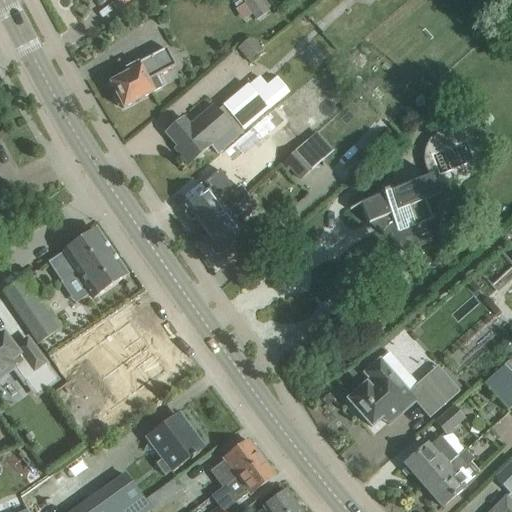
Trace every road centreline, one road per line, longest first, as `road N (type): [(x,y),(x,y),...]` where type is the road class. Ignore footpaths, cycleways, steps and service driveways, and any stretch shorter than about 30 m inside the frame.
road 1 (tertiary): [(347,511),(247,386),(110,188)]
road 2 (tertiary): [(110,188),(4,0)]
road 3 (residential): [(0,272),(110,188)]
